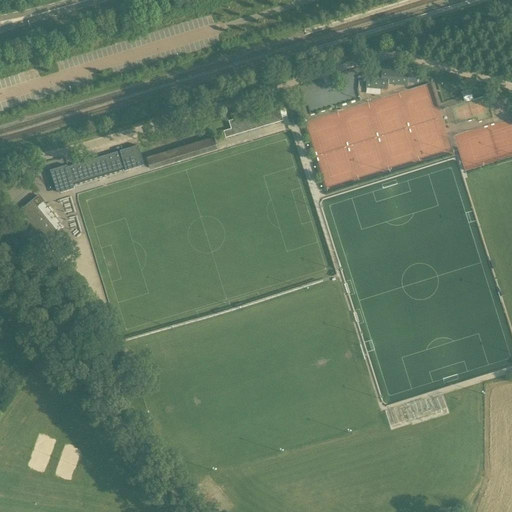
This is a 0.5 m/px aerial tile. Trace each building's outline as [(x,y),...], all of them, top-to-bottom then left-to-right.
[(407,87),(408,83),(416,84),(417,74),(408,73),(408,72),(376,69),(375,74),(367,74),(365,89),(387,91),(388,85),(407,87)] [(466,102),(474,99),(471,89),(463,91),(466,102)] [(228,122),(231,130),(224,132),(226,138),(233,135),(233,136),(268,125),(283,121),(278,106),(228,122)] [(73,188),(144,166),(138,146),(67,167),(67,166),(50,171),(57,194),(74,189),(73,188)] [(43,203),(37,208),(31,201),(17,212),(32,231),(28,235),(38,248),(46,242),(53,251),(62,245),(54,235),(58,233),(57,232),(63,227),(43,203)] [(118,394),(134,382),(125,370),(109,382),(118,394)]
